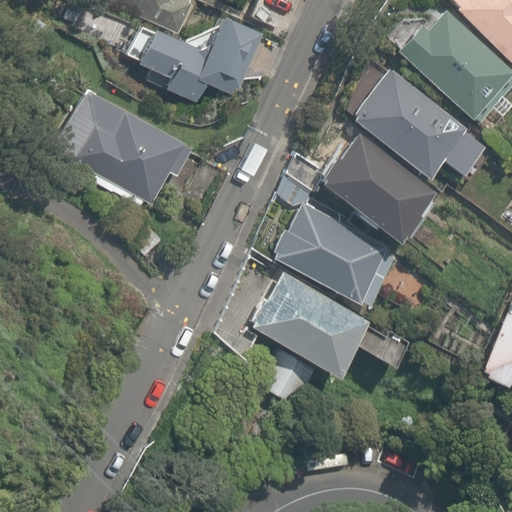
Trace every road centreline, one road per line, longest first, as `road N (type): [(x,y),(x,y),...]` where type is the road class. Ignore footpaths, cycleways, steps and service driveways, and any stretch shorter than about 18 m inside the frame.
road 1 (residential): [(326,0),(86,511)]
road 2 (residential): [(410,511),(367,492),(324,492),(280,511)]
